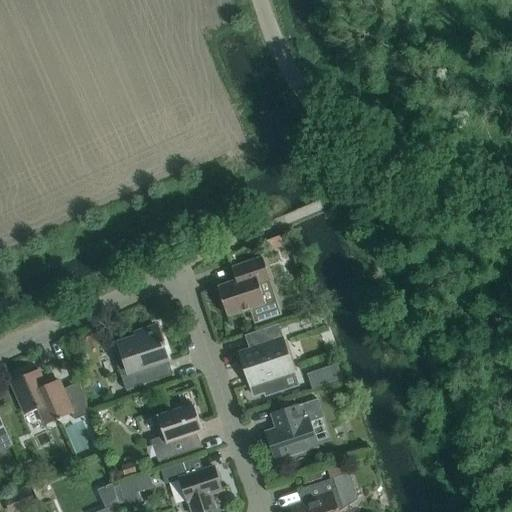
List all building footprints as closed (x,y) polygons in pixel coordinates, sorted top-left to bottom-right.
[(228,316),(250,309),(255,323),(278,315),(273,301),(265,303),(259,283),(270,279),(263,257),(232,267),(236,281),(218,287),(228,316)] [(123,357),(116,360),(126,390),(173,374),(157,325),(135,333),(137,337),(118,343),(123,357)] [(251,349),(240,353),(254,395),(265,391),(266,395),(279,391),(282,388),(285,385),(282,377),(292,374),(280,339),(273,342),(270,332),(248,340),(251,349)] [(39,370),(11,382),(26,414),(39,408),(46,424),(72,413),(75,420),(90,414),(79,382),(63,389),(59,380),(46,386),(39,370)] [(277,429),(267,433),(275,459),(317,445),(309,420),(317,417),(312,401),(272,414),(277,429)] [(164,436),(151,440),(158,462),(202,447),(197,433),(203,431),(194,404),(157,416),(164,436)] [(0,451),(14,446),(5,426),(0,428),(0,451)] [(165,484),(180,479),(187,502),(189,501),(192,511),(207,511),(216,509),(211,494),(222,490),(215,466),(195,473),(191,461),(161,471),(165,484)] [(349,473),(333,478),(300,489),(304,503),(292,507),(293,511),(337,511),(338,511),(341,511),(358,499),(349,473)] [(97,511),(121,511),(119,503),(97,511)]
